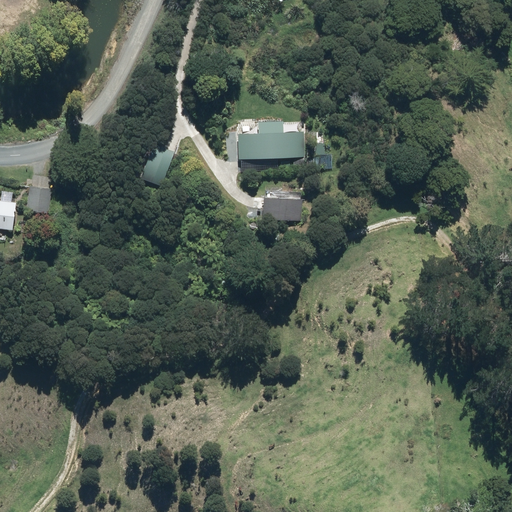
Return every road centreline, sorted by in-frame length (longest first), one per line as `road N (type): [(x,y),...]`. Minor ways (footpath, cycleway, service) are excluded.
road 1 (track): [(41,511),(88,408),(134,367),(212,351),(255,326),(274,288),(261,244),(197,133),(179,81),(191,0)]
road 2 (tertiary): [(0,153),(69,145),(110,104),(153,0)]
